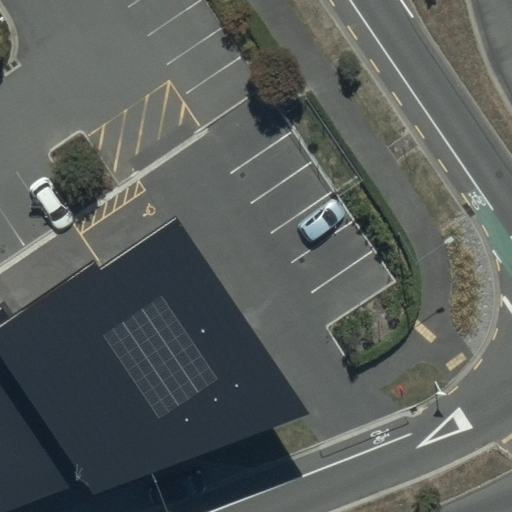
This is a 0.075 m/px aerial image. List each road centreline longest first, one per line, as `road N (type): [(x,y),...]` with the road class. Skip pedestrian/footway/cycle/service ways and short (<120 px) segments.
road 1 (residential): [(270,511),(455,436),(511,402)]
road 2 (residential): [(511,195),(378,0)]
